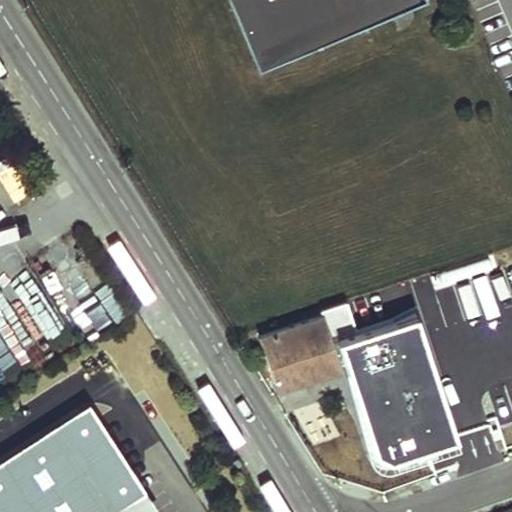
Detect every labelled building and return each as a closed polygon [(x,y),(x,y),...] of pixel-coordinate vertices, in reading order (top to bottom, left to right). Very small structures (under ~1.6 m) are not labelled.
[(234,0),(264,68),(422,0),(234,0)] [(352,303),(370,357),(400,449),(491,418),(439,274),(352,303)] [(272,393),(370,361),(351,303),(253,334),(272,393)] [(511,393),(507,380),(496,384),(503,407),(511,403),(511,393)] [(147,511),(136,494),(108,511),(147,511)]
